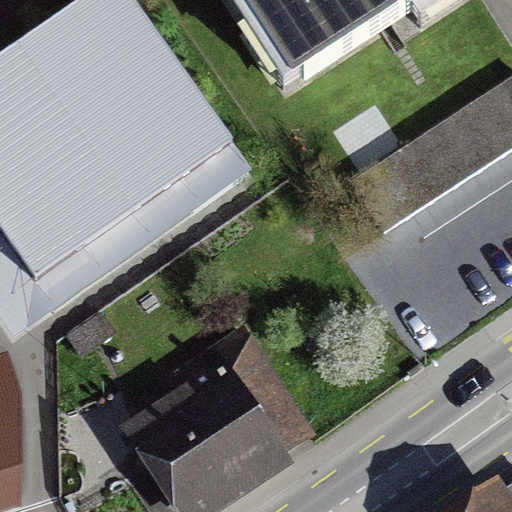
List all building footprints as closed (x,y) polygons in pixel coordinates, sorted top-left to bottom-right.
[(0,239),(35,289),(233,149),(126,0),(93,0),(0,66),(0,239)] [(252,0),(306,81),(412,12),(408,5),(416,0),(252,0)] [(384,235),(511,151),(511,79),(351,184),(384,235)] [(195,511),(196,511),(310,438),(242,333),(179,376),(200,409),(150,441),(195,511)] [(0,481),(19,475),(18,401),(7,368),(0,369),(0,481)] [(511,511),(511,489),(478,511),(511,511)]
